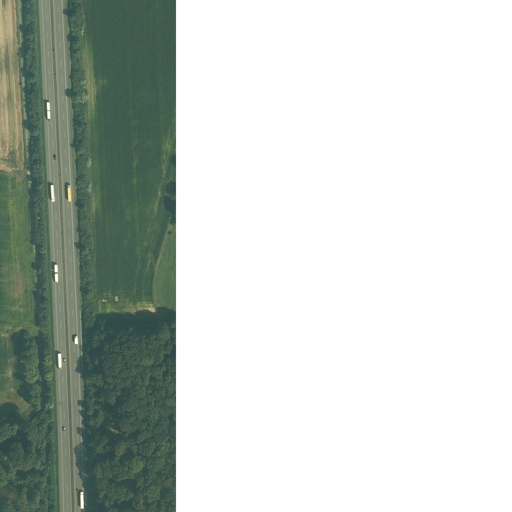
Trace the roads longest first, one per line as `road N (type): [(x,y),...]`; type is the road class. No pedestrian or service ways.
road 1 (motorway): [(44,0),(67,511)]
road 2 (motorway): [(81,511),(60,0)]
road 3 (unclassified): [(0,451),(41,399),(19,0)]
